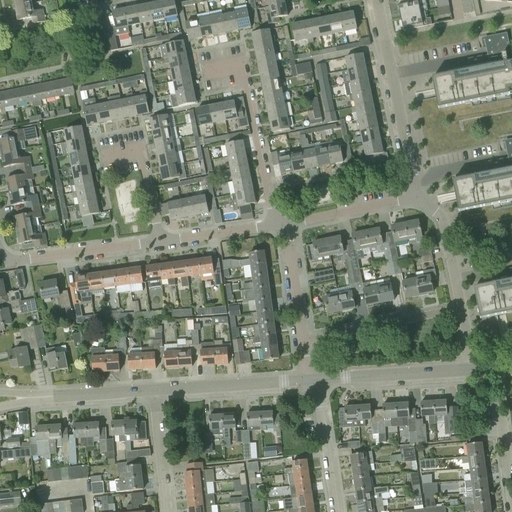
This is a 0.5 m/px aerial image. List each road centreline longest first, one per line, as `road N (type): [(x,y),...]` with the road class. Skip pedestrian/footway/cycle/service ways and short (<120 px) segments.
road 1 (residential): [(273,225),(240,64),(201,72)]
road 2 (residential): [(302,341),(460,308)]
road 3 (unclassified): [(317,380),(472,370)]
road 4 (unclassified): [(154,388),(307,380)]
road 5 (residential): [(9,258),(159,240)]
road 6 (residential): [(286,226),(417,197)]
road 7 (residential): [(159,240),(140,150),(100,159)]
road 8 (residential): [(336,511),(317,380)]
road 9 (residential): [(168,511),(154,388)]
